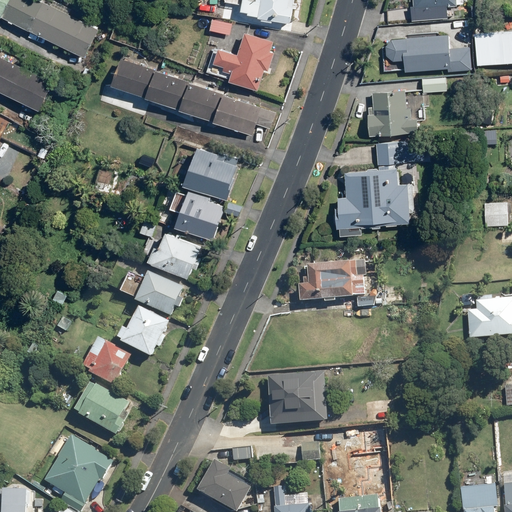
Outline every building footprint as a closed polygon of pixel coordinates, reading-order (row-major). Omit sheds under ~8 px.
[(44,0),(0,0),(0,14),(87,56),(101,27),(44,0)] [(244,0),(242,10),(250,11),(250,13),(260,15),(260,17),(292,23),(295,7),(290,6),(290,0),(244,0)] [(413,0),(415,9),(429,8),(429,19),(448,18),(447,6),(459,5),(458,0),(413,0)] [(213,17),(211,29),(231,34),(233,21),(213,17)] [(511,28),(475,32),(477,64),(511,61),(511,28)] [(221,48),(217,63),(226,66),(225,70),(233,73),(231,81),(259,90),(266,69),(270,70),(275,51),(272,50),(275,40),(246,32),(240,54),(221,48)] [(451,70),(472,68),(470,46),(451,47),(450,34),(392,39),(387,46),(383,47),(385,72),(406,70),(406,72),(451,68),(451,70)] [(0,54),(0,89),(42,109),(56,80),(0,54)] [(123,56),(113,85),(254,134),(258,123),(272,128),(277,111),(123,56)] [(369,105),(371,134),(420,130),(419,116),(413,116),(412,105),(407,106),(406,87),(373,90),(374,105),(369,105)] [(405,140),(378,142),(379,163),(408,161),(407,159),(427,158),(426,144),(405,145),(405,140)] [(198,144),(185,183),(229,199),(237,175),(235,175),(239,164),(220,157),(222,152),(198,144)] [(340,205),(337,205),(338,227),(413,220),(413,210),(417,209),(415,181),(400,183),(398,166),(346,170),(348,195),(339,195),(340,205)] [(115,171),(101,168),(97,181),(112,185),(115,171)] [(191,187),(177,225),(215,239),(227,205),(211,199),(213,195),(191,187)] [(244,205),(230,201),(227,210),(241,214),(244,205)] [(506,202),(483,203),(485,226),(508,225),(506,202)] [(146,219),(141,231),(153,236),(158,224),(146,219)] [(157,244),(150,259),(189,277),(203,245),(168,229),(161,245),(157,244)] [(511,242),(511,229),(499,230),(500,246),(509,246),(509,243),(511,242)] [(311,282),(301,283),(302,301),(355,296),(355,295),(363,294),(362,286),(366,286),(365,275),(359,276),(357,260),(310,264),(311,282)] [(185,286),(151,272),(137,301),(172,316),(185,286)] [(70,294),(59,287),(52,298),(64,305),(70,294)] [(477,308),(468,309),(470,339),(511,335),(511,297),(477,299),(477,308)] [(125,339),(124,342),(154,356),(171,321),(141,306),(131,328),(126,326),(121,337),(125,339)] [(74,320),(64,314),(58,326),(68,331),(74,320)] [(101,337),(85,366),(93,369),(91,371),(117,385),(134,353),(101,337)] [(45,345),(36,340),(29,352),(38,358),(45,345)] [(326,371),(269,375),(272,425),(329,420),(326,371)] [(82,412),(81,414),(118,435),(127,420),(123,418),(131,402),(99,383),(98,385),(93,382),(77,409),(82,412)] [(395,395),(367,399),(369,424),(398,420),(395,395)] [(362,429),(323,431),(324,445),(362,442),(362,429)] [(73,434),(46,480),(86,504),(101,479),(103,480),(115,459),(73,434)] [(320,440),(302,442),(304,461),(322,459),(320,440)] [(252,446),(233,448),(234,460),(253,458),(252,446)] [(216,459),(199,490),(239,511),(253,486),(229,473),(232,467),(216,459)] [(510,481),(502,482),(503,497),(511,496),(510,481)] [(462,486),(464,511),(496,511),(496,506),(501,505),(499,482),(462,486)] [(276,511),(312,511),(311,503),(286,505),(285,486),(274,487),(276,511)] [(341,511),(382,511),(382,507),(381,507),(379,493),(364,495),(363,487),(339,490),(341,511)] [(6,489),(5,511),(28,511),(29,490),(6,489)]
